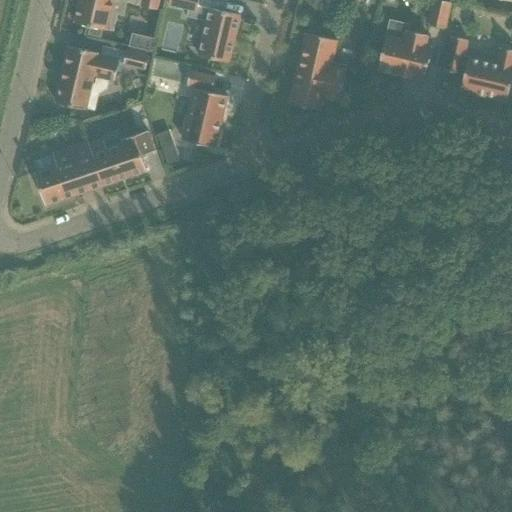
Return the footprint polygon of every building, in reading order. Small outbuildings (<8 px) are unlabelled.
[(79,0),(74,22),(106,30),(107,28),(113,30),(117,13),(110,12),(113,0),(121,0),(142,5),(142,6),(157,10),(158,0),(79,0)] [(169,0),(169,4),(188,9),(186,16),(206,21),(198,55),(229,62),(240,15),(209,8),(209,9),(197,6),(198,0),(169,0)] [(445,28),(451,2),(440,0),(433,0),(428,25),(445,28)] [(377,70),(398,74),(398,75),(410,78),(410,77),(424,80),(432,47),(425,45),(427,35),(406,30),(404,40),(385,36),(377,70)] [(154,36),(132,31),(129,44),(151,49),(154,36)] [(324,97),(339,101),(347,66),(332,62),(337,40),(306,33),(290,103),(321,110),(324,97)] [(460,90),(506,101),(511,76),(511,50),(500,47),(496,63),(464,56),(468,40),(451,36),(443,70),(460,74),(460,73),(464,74),(460,90)] [(89,91),(106,95),(109,79),(114,80),(119,61),(98,56),(98,53),(69,46),(55,103),(85,109),(89,91)] [(126,51),(123,64),(146,69),(148,56),(126,51)] [(212,92),(215,77),(190,71),(187,85),(194,87),(182,140),(215,147),(228,96),(212,92)] [(169,129),(156,133),(165,163),(178,159),(169,129)] [(88,141),(103,186),(147,171),(142,156),(154,151),(147,130),(121,139),(123,143),(107,149),(103,139),(89,144),(88,141)] [(45,205),(103,186),(88,141),(52,153),(57,165),(34,173),(45,205)]
